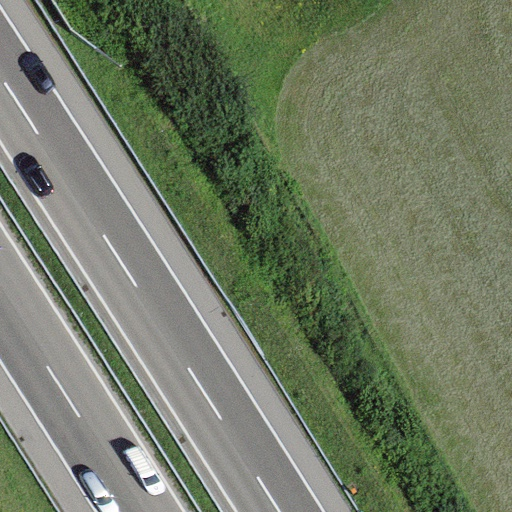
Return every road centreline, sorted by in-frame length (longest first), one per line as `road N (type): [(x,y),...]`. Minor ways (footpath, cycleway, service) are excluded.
road 1 (motorway): [(280,511),(0,73)]
road 2 (motorway): [(0,291),(140,511)]
